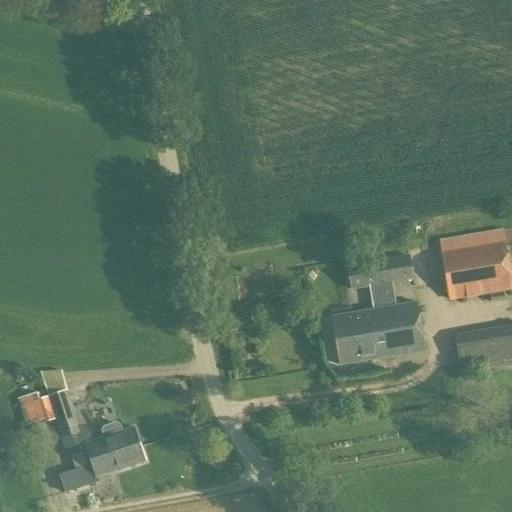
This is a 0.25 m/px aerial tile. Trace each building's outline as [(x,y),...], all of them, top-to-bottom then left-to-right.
[(503,299),(502,293),(511,290),(511,279),(504,231),(439,242),(449,302),(491,295),(492,301),(503,299)] [(369,289),(373,311),(332,318),(340,367),(426,352),(418,303),(396,307),(392,285),(414,281),(410,257),(346,268),(351,292),(369,289)] [(511,325),(454,336),(461,376),(511,366),(511,325)] [(28,426),(39,422),(40,425),(55,421),(61,441),(82,433),(67,391),(34,402),(32,395),(19,399),(28,426)] [(102,432),(104,438),(85,445),(97,478),(145,462),(133,428),(122,432),(120,425),(116,423),(103,428),(102,432)] [(86,487),(81,469),(59,476),(65,494),(86,487)]
